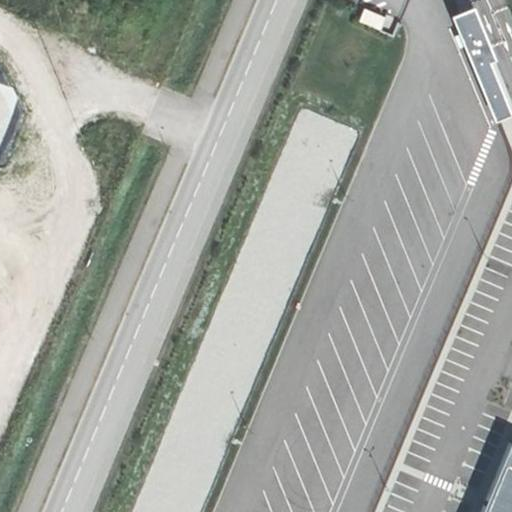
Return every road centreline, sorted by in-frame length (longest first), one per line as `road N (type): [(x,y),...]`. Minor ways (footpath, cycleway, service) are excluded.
road 1 (unclassified): [(278,0),(65,511)]
road 2 (unknown): [(0,236),(153,300)]
